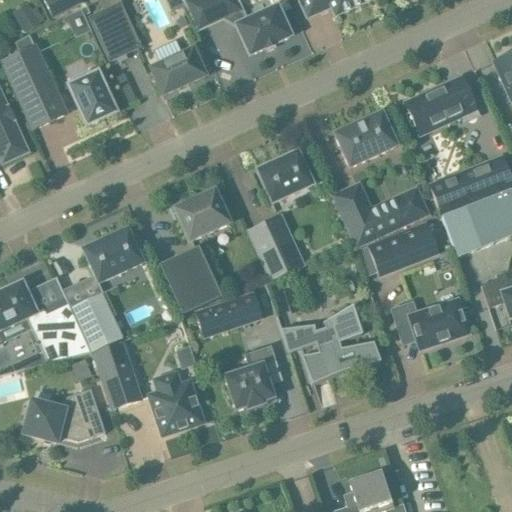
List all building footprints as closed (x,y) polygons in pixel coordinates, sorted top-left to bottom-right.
[(82,6),(79,0),(41,0),(52,21),(82,6)] [(185,8),(180,0),(164,0),(171,15),(185,8)] [(245,24),(234,0),(192,0),(184,4),(198,32),(222,21),(235,29),(249,59),(264,52),(275,47),(290,40),(276,10),(245,24)] [(297,0),(307,21),(330,10),(335,19),(376,0),(297,0)] [(39,26),(26,6),(13,14),(25,35),(39,26)] [(88,21),(108,65),(112,63),(127,57),(125,53),(130,50),(132,54),(140,50),(119,6),(92,19),(88,21)] [(80,15),(67,22),(72,32),(85,26),(80,15)] [(35,50),(34,50),(28,38),(14,45),(19,57),(0,66),(31,133),(66,117),(35,50)] [(159,68),(150,72),(162,99),(204,79),(192,53),(181,58),(174,44),(153,54),(159,68)] [(511,56),(494,65),(511,103),(511,56)] [(91,79),(88,73),(71,82),(73,87),(67,89),(86,129),(115,116),(96,76),(91,79)] [(127,76),(115,78),(121,104),(133,101),(127,76)] [(477,118),(460,81),(430,94),(431,96),(420,101),(419,99),(404,106),(408,116),(405,117),(411,130),(414,129),(419,139),(466,117),(468,123),(477,118)] [(6,110),(0,95),(0,163),(1,167),(27,155),(13,124),(13,123),(13,122),(12,122),(7,112),(8,111),(7,110),(6,110)] [(395,150),(380,117),(334,138),(349,171),(395,150)] [(312,189),(296,155),(256,174),(271,208),(312,189)] [(511,189),(511,187),(501,160),(428,188),(440,218),(511,189)] [(511,238),(511,197),(510,193),(441,221),(457,261),(511,238)] [(229,227),(213,194),(174,212),(173,212),(188,246),(229,227)] [(396,201),(344,225),(356,250),(407,227),(427,218),(421,205),(401,214),(396,201)] [(303,269),(280,219),(247,234),(270,284),(303,269)] [(438,256),(426,226),(367,249),(378,279),(438,256)] [(141,266),(126,234),(88,251),(85,260),(98,287),(141,266)] [(221,301),(198,250),(158,269),(181,320),(221,301)] [(90,357),(56,281),(52,283),(55,289),(57,288),(64,303),(34,316),(21,287),(0,296),(0,346),(3,346),(0,340),(0,333),(26,322),(47,367),(90,357)] [(511,292),(510,293),(506,282),(498,285),(497,283),(480,288),(488,311),(503,306),(509,323),(511,322),(511,292)] [(121,342),(101,297),(71,311),(91,355),(121,342)] [(261,322),(253,297),(195,317),(203,341),(261,322)] [(467,337),(456,304),(415,318),(412,306),(391,313),(402,348),(416,344),(419,353),(467,337)] [(361,338),(352,309),(322,326),(324,332),(314,335),(314,329),(280,334),(287,357),(315,347),(318,356),(301,360),(311,389),(341,376),(379,366),(373,346),(340,352),(338,346),(361,338)] [(141,403),(122,346),(92,356),(111,413),(141,403)] [(173,354),(180,374),(195,369),(188,349),(173,354)] [(282,384),(270,349),(244,358),(248,372),(224,380),(235,414),(245,411),(246,414),(264,408),(263,405),(273,402),(269,389),(282,384)] [(181,388),(176,373),(151,382),(156,396),(149,399),(162,439),(202,426),(188,386),(181,388)] [(104,437),(90,393),(66,401),(63,412),(31,404),(28,414),(25,413),(21,427),(25,428),(22,438),(56,446),(58,440),(78,445),(104,437)] [(394,511),(396,511),(383,474),(350,485),(357,507),(341,511),(394,511)]
